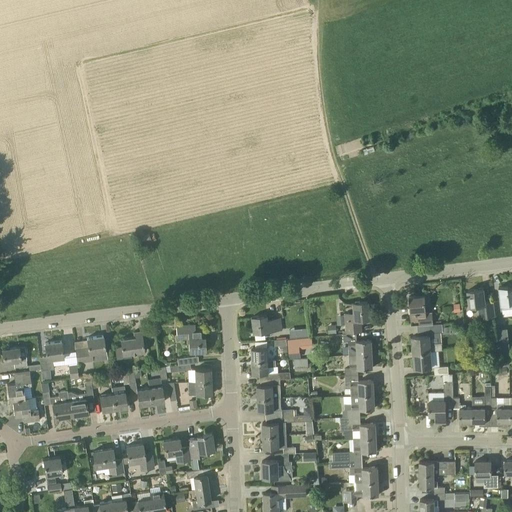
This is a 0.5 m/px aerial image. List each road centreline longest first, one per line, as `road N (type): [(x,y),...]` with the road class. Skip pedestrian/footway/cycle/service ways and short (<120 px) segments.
road 1 (residential): [(4,442),(230,410)]
road 2 (residential): [(0,327),(225,303)]
road 3 (residential): [(401,442),(379,281)]
road 4 (residential): [(225,303),(379,281)]
road 5 (residential): [(379,281),(511,263)]
